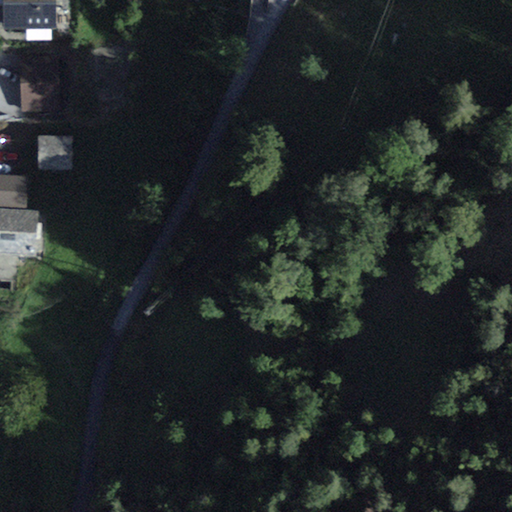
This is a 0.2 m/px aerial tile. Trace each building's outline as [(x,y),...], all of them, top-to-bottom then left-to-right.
[(57,0),(1,0),(3,31),(59,29),(57,0)] [(55,60),(22,61),(25,108),(58,106),(55,60)] [(71,139),(42,139),(42,166),(71,166),(71,139)] [(26,177),(0,175),(0,203),(24,206),(26,177)] [(35,212),(0,208),(0,247),(32,250),(35,212)]
